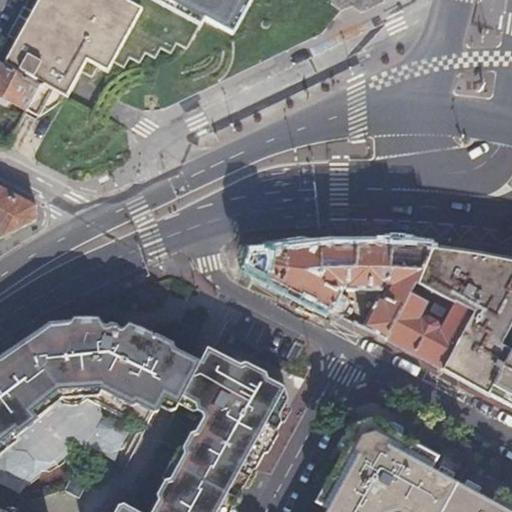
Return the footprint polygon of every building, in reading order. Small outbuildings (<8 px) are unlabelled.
[(28,21),(21,34),(86,69),(93,74),(96,68),(107,73),(113,63),(122,68),(129,58),(138,63),(143,53),(154,59),(159,49),(169,54),(175,43),(185,49),(201,20),(164,0),(39,0),(32,14),(25,10),(21,17),(28,21)] [(164,0),(201,20),(216,28),(232,0),(164,0)] [(19,15),(11,29),(21,34),(28,21),(21,17),(19,15)] [(21,34),(11,29),(7,36),(17,41),(21,34)] [(17,41),(4,64),(4,65),(39,84),(64,98),(66,99),(81,73),(83,74),(84,74),(86,69),(21,34),(17,41)] [(0,62),(0,97),(25,110),(26,108),(38,86),(39,86),(39,84),(4,65),(4,64),(0,62)] [(93,74),(86,69),(84,74),(83,74),(91,79),(93,74)] [(39,84),(39,86),(38,86),(26,108),(42,116),(61,103),(64,98),(39,84)] [(34,206),(0,188),(0,234),(4,236),(34,221),(34,213),(34,206)] [(362,330),(441,370),(471,314),(472,313),(457,305),(454,304),(439,331),(437,330),(439,327),(438,322),(428,316),(422,319),(421,321),(418,320),(427,304),(411,295),(413,291),(420,294),(424,287),(418,284),(432,250),(410,249),(390,247),(376,247),(343,248),(289,252),(252,256),(248,271),(340,318),(350,301),(349,298),(341,294),(344,288),(348,288),(348,290),(381,292),(384,287),(389,290),(383,301),(379,299),(362,330)] [(471,314),(441,370),(450,375),(507,405),(511,407),(511,263),(504,261),(487,258),(464,254),(451,252),(432,250),(418,284),(424,287),(430,290),(449,301),(454,304),(457,305),(472,313),(471,314)] [(444,311),(449,301),(430,290),(425,300),(444,311)] [(0,454),(6,450),(9,454),(8,464),(16,474),(26,476),(35,468),(36,458),(28,449),(18,447),(15,443),(20,439),(24,429),(54,406),(58,410),(64,412),(68,412),(74,409),(77,407),(79,403),(80,397),(94,397),(97,411),(92,421),(94,432),(107,440),(119,436),(124,425),(137,422),(142,425),(151,409),(157,408),(159,404),(166,407),(174,412),(160,438),(174,447),(161,471),(163,480),(154,496),(156,503),(150,511),(132,511),(123,507),(116,509),(113,511),(229,511),(237,499),(242,490),(248,480),(281,416),(278,415),(283,404),(280,393),(278,386),(209,348),(202,361),(194,356),(181,347),(150,332),(118,324),(85,321),(51,324),(17,342),(0,353),(0,454)] [(511,511),(511,472),(459,444),(420,424),(412,426),(390,432),(381,427),(376,429),(358,434),(353,442),(350,443),(317,504),(330,510),(329,511),(511,511)]
